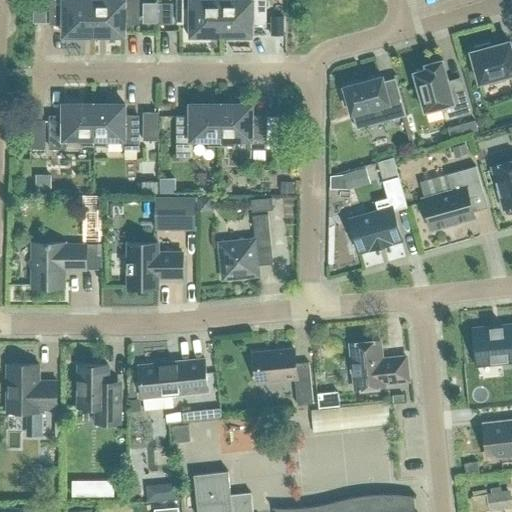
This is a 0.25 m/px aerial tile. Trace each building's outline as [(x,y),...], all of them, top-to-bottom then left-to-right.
[(63,23),(63,35),(94,35),(93,0),(49,0),(50,23),(63,23)] [(93,0),(94,35),(124,35),(124,23),(138,23),(137,0),(93,0)] [(191,35),(221,35),(221,0),(177,0),(177,23),(191,23),(191,35)] [(221,0),(221,35),(252,35),(252,23),(265,23),(265,0),(221,0)] [(511,50),(509,41),(491,46),(490,42),(473,46),(474,50),(470,51),(479,83),(488,80),(489,84),(505,79),(504,76),(511,73),(511,50)] [(451,91),(442,60),(425,64),(426,68),(414,72),(424,111),(441,106),(445,120),(471,113),(464,88),(451,91)] [(348,104),(351,114),(352,114),(356,129),(405,115),(397,86),(386,89),(382,76),(343,86),(344,90),(341,91),(345,105),(348,104)] [(124,103),(94,104),(94,145),(107,145),(107,139),(123,139),(123,148),(138,147),(138,116),(124,116),(124,103)] [(94,104),(63,104),(63,116),(50,116),(50,148),(65,148),(65,139),(80,139),(80,145),(94,145),(94,104)] [(208,145),(221,145),(221,104),(191,104),(191,116),(177,116),(177,156),(192,156),(192,139),(208,139),(208,145)] [(252,116),(252,104),(221,104),(221,145),(235,145),(235,139),(250,139),(250,148),(265,148),(265,116),(252,116)] [(157,139),(157,111),(142,111),(142,139),(157,139)] [(31,120),(31,148),(45,148),(45,120),(31,120)] [(406,207),(392,157),(376,161),(387,197),(374,201),(378,213),(350,220),(358,249),(371,246),(371,247),(389,242),(389,240),(400,237),(392,211),(406,207)] [(511,160),(493,166),(505,208),(511,205),(511,160)] [(451,190),(422,198),(431,229),(474,217),(468,196),(483,192),(475,165),(447,174),(451,190)] [(347,190),(371,182),(366,166),(342,174),(347,190)] [(293,192),(293,181),(280,180),(280,192),(293,192)] [(142,181),(142,191),(158,191),(158,181),(142,181)] [(195,195),(156,195),(156,229),(196,228),(195,195)] [(272,197),(251,199),(252,212),(273,209),(272,197)] [(218,242),(222,279),(259,275),(256,247),(271,246),(267,214),(253,215),(255,238),(218,242)] [(32,242),(31,287),(64,287),(64,269),(85,269),(86,244),(64,243),(64,242),(32,242)] [(127,242),(127,287),(158,287),(158,276),(182,276),(182,252),(157,252),(157,242),(127,242)] [(511,333),(510,321),(472,328),(477,359),(511,353),(511,333)] [(380,340),(350,343),(354,389),(385,385),(384,382),(408,380),(406,356),(382,358),(380,340)] [(253,353),(256,381),(294,377),(297,404),(313,402),(309,361),(295,363),(294,349),(253,353)] [(204,358),(138,365),(141,397),(208,391),(204,358)] [(7,363),(7,411),(38,412),(39,408),(57,408),(57,380),(39,380),(39,364),(7,363)] [(78,364),(78,407),(96,407),(96,422),(120,422),(120,390),(107,390),(108,364),(78,364)] [(313,373),(316,396),(333,393),(330,371),(313,373)] [(313,432),(390,423),(387,401),(311,409),(313,432)] [(220,418),(219,407),(181,411),(182,423),(220,418)] [(511,421),(492,424),(481,425),(484,457),(495,456),(511,453),(511,421)] [(190,440),(188,423),(172,425),(173,442),(190,440)] [(464,463),(465,472),(478,469),(477,461),(464,463)] [(406,496),(397,495),(381,495),(364,496),(347,499),(331,503),(317,507),(303,508),(289,509),(275,508),(275,511),(252,511),(250,493),(230,495),(228,471),(194,475),(197,511),(416,511),(415,498),(406,496)] [(490,487),(491,491),(487,492),(490,509),(490,511),(511,507),(511,500),(510,488),(502,490),(501,485),(490,487)]
